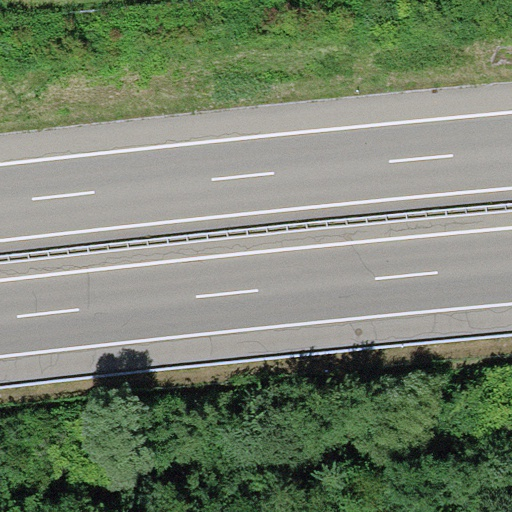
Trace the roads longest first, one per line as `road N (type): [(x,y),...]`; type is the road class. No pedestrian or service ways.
road 1 (motorway): [(0,321),(511,269)]
road 2 (motorway): [(511,148),(0,200)]
